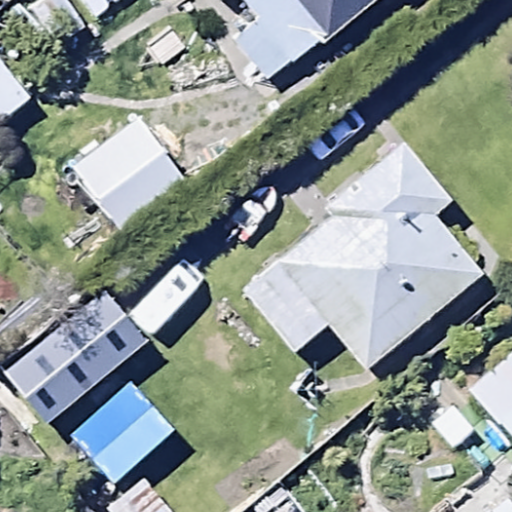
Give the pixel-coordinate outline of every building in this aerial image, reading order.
[(391,0),(228,0),(204,21),(273,101),(391,0)] [(195,48),(135,75),(150,110),(211,83),(195,48)] [(0,108),(0,137),(14,127),(0,108)] [(172,212),(119,141),(50,193),(103,264),(172,212)] [(493,295),(397,183),(249,309),(345,421),(493,295)] [(116,319),(87,284),(0,354),(0,389),(12,404),(116,319)] [(511,505),(511,400),(460,445),(511,505)] [(133,511),(125,501),(111,511),(133,511)]
